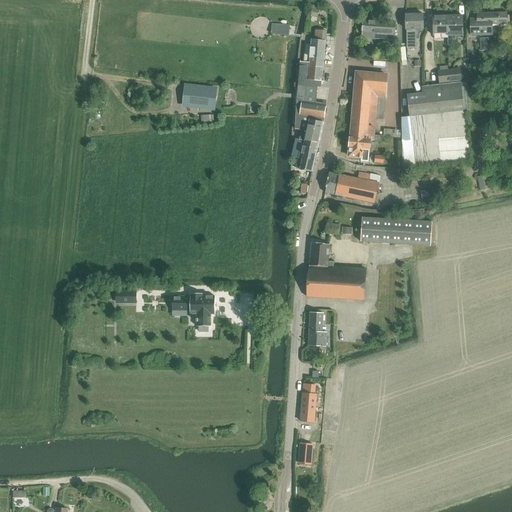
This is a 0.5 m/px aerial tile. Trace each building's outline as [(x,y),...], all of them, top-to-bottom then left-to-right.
[(320,4),(313,3),(311,17),(318,18),(320,4)] [(470,19),(471,36),(493,36),(493,25),(509,25),(508,13),(477,14),(477,19),(470,19)] [(419,30),(423,30),(423,15),(406,15),(406,30),(407,31),(408,49),(416,49),(416,35),(419,35),(419,30)] [(450,22),(448,22),(449,46),(455,46),(455,36),(463,36),(463,16),(462,17),(462,19),(450,19),(450,22)] [(448,46),(449,46),(448,22),(445,22),(445,17),(434,17),(433,37),(434,37),(434,34),(441,34),(441,39),(448,39),(448,46)] [(363,21),(362,39),(397,41),(397,35),(395,35),(396,23),(363,21)] [(271,24),(271,34),(289,36),(289,26),(271,24)] [(312,41),(312,45),(306,45),(304,62),(301,62),(300,67),(324,69),(327,32),(315,31),(314,41),(312,41)] [(300,67),(299,86),(317,88),(322,88),(324,69),(300,67)] [(457,70),(438,72),(439,83),(458,81),(457,70)] [(376,120),(384,120),(388,76),(357,73),(350,139),(370,140),(370,141),(381,142),(382,136),(374,136),(376,120)] [(402,167),(470,163),(463,111),(462,90),(461,83),(421,87),(422,94),(407,96),(410,117),(401,118),(402,131),(384,129),(384,137),(402,139),(402,167)] [(186,86),(183,106),(213,109),(216,89),(186,86)] [(316,97),(317,88),(299,86),(297,97),(296,100),(296,114),(322,118),(324,119),(326,107),(316,105),(316,97)] [(299,140),(302,141),(309,143),(308,149),(312,149),(312,148),(318,149),(323,123),(321,123),(322,118),(296,114),(294,131),(301,132),(299,140)] [(368,162),(370,141),(370,140),(350,139),(349,157),(361,158),(361,161),(368,162)] [(300,170),(313,172),(318,149),(312,148),(312,149),(308,149),(309,143),(302,141),(298,159),(299,159),(298,168),(301,169),(300,170)] [(384,157),(375,156),(375,163),(383,164),(384,157)] [(359,173),(358,180),(329,173),(325,193),(374,203),(379,184),(380,177),(370,175),(359,173)] [(478,177),(480,191),(481,191),(491,189),(488,175),(481,176),(478,177)] [(428,188),(430,203),(444,201),(443,187),(428,188)] [(418,246),(430,247),(432,222),(431,222),(362,218),(360,242),(418,246)] [(307,297),(364,301),(366,270),(333,268),(334,263),(328,262),(330,245),(312,243),(309,266),(307,297)] [(116,298),(122,298),(122,302),(136,302),(136,292),(116,292),(116,298)] [(190,311),(190,315),(197,315),(197,319),(196,319),(196,322),(197,322),(197,327),(199,327),(199,333),(208,333),(208,327),(211,327),(211,315),(215,315),(215,297),(202,297),(202,294),(190,294),(190,297),(172,297),(172,311),(190,311)] [(308,346),(326,347),(327,333),(322,333),(323,314),(310,313),(308,346)] [(315,407),(318,407),(318,403),(316,402),(316,395),(314,395),(315,386),(311,385),(311,382),(304,382),(300,422),(314,423),(315,407)] [(300,444),(298,465),(310,466),(312,445),(300,444)]
